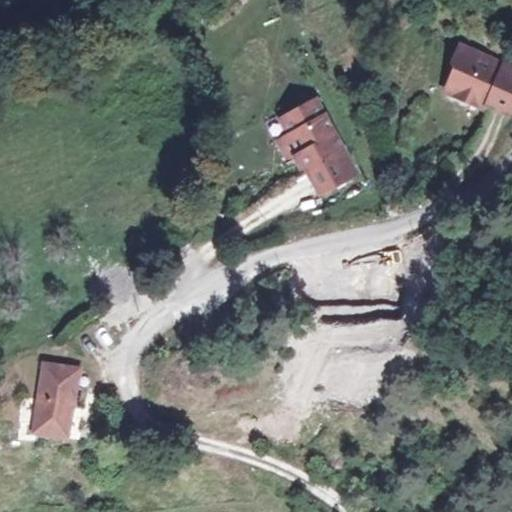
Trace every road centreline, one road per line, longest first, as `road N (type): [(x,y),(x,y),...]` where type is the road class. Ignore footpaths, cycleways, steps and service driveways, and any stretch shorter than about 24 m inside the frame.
road 1 (residential): [(156,436),(126,395),(125,360),(153,321),(210,281),(399,226),(498,153),(511,131)]
road 2 (track): [(156,436),(271,466),(345,511)]
road 3 (track): [(304,187),(200,255),(200,289)]
